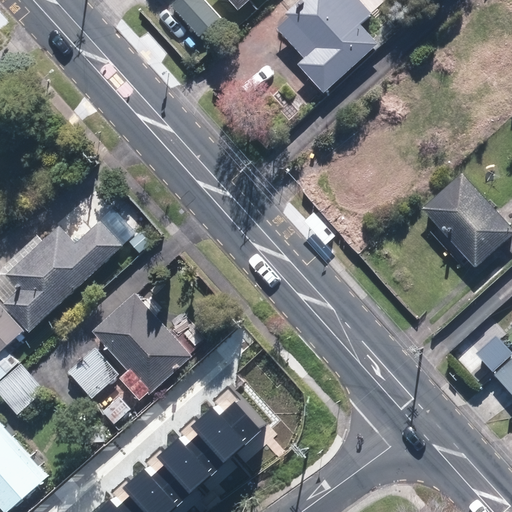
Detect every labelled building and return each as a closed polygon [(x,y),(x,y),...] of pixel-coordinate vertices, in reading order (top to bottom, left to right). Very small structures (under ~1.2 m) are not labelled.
[(224,16),(209,0),(184,0),(177,6),(203,34),(224,16)] [(332,88),(384,42),(366,22),(378,12),(367,0),(308,0),(295,12),(296,14),(282,27),(310,58),(307,60),(332,88)] [(511,7),(511,8),(504,0),(477,0),(442,32),(458,50),(480,31),(495,49),(511,33),(511,7)] [(403,154),(426,179),(510,104),(464,53),(427,86),(450,111),(403,154)] [(511,236),(511,218),(469,171),(431,205),(483,263),(511,236)] [(9,299),(36,327),(129,242),(106,217),(82,239),(66,222),(14,270),(26,283),(9,299)] [(196,353),(142,290),(101,325),(156,388),(196,353)] [(0,353),(28,327),(0,296),(0,353)] [(0,360),(0,385),(2,388),(19,405),(46,378),(26,359),(14,347),(0,360)] [(124,372),(102,347),(73,373),(116,423),(138,404),(116,379),(124,372)] [(511,363),(501,374),(511,385),(511,363)] [(198,420),(230,456),(244,444),(245,445),(261,431),(234,401),(219,415),(212,407),(198,420)] [(0,415),(0,493),(12,508),(52,475),(0,415)] [(230,456),(198,420),(191,426),(199,435),(186,447),(212,475),(224,464),(223,462),(230,456)] [(186,447),(178,438),(157,457),(164,465),(152,477),(177,504),(178,505),(212,475),(186,447)] [(167,511),(177,504),(152,477),(145,468),(124,487),(131,495),(117,508),(120,511),(167,511)] [(120,511),(117,508),(109,499),(95,511),(120,511)]
